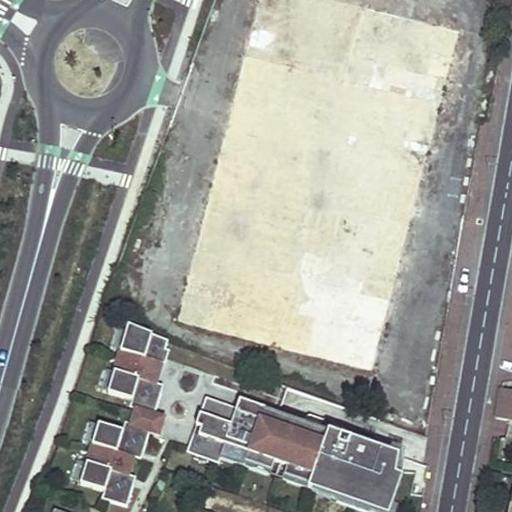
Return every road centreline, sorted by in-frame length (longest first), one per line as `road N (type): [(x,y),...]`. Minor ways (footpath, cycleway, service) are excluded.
road 1 (secondary): [(451,511),(511,159)]
road 2 (tertiary): [(39,248),(73,168),(111,107)]
road 3 (tertiary): [(47,91),(39,248)]
road 4 (tertiary): [(0,398),(39,248)]
